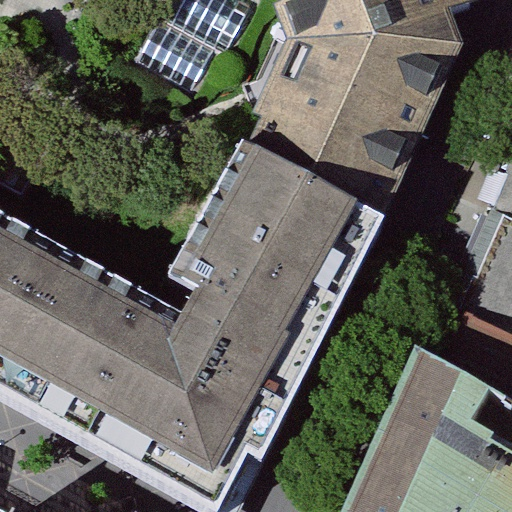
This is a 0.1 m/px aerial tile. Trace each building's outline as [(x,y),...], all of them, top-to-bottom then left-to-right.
[(0,0),(0,197),(176,285),(246,136),(307,0),(0,0)] [(467,0),(307,0),(246,136),(387,218),(413,160),(427,129),(444,87),(462,49),(451,19),(470,11),(467,0)] [(0,197),(0,400),(202,511),(234,511),(387,218),(246,136),(176,285),(0,197)] [(511,166),(503,190),(511,193),(511,166)] [(511,224),(492,215),(433,344),(511,387),(511,224)] [(511,387),(433,344),(406,399),(511,457),(511,387)] [(511,511),(511,457),(406,399),(352,511),(511,511)]
